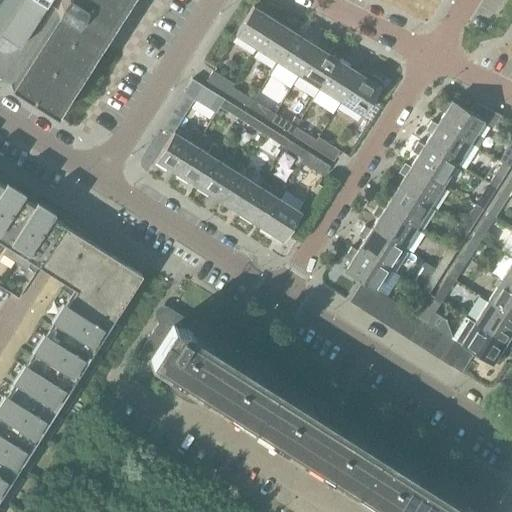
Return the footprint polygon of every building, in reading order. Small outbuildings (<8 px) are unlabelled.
[(0,0),(0,35),(5,38),(13,43),(19,47),(49,0),(0,0)] [(56,11),(10,86),(57,115),(57,114),(102,43),(128,0),(61,0),(60,1),(56,11)] [(235,33),(257,48),(275,19),(254,6),(254,5),(253,5),(235,33)] [(278,61),(296,32),(275,19),(257,48),(278,61)] [(317,46),(296,32),(278,61),(299,74),(317,46)] [(321,88),(339,59),(317,46),(299,74),(321,88)] [(359,72),(339,59),(321,88),(341,101),(359,72)] [(228,94),(232,86),(234,83),(212,70),(209,75),(206,80),(228,94)] [(359,72),(341,101),(362,114),(380,85),(379,85),(359,72)] [(220,106),(224,99),(203,85),(200,90),(197,96),(218,109),(220,106)] [(249,97),(232,86),(228,94),(245,104),(249,97)] [(224,99),(220,106),(237,117),(241,110),(224,99)] [(437,122),(469,142),(483,120),(451,100),(450,102),(445,99),(441,105),(446,108),(437,122)] [(249,107),(266,118),(270,110),(254,100),(249,107)] [(208,105),(200,101),(196,108),(203,113),(208,105)] [(262,123),(245,112),(241,119),(258,130),(262,123)] [(270,121),(286,131),(291,124),(275,113),(270,121)] [(469,142),(437,122),(436,123),(432,120),(428,126),(433,129),(424,143),(455,163),(469,142)] [(283,136),(267,126),(262,133),(279,144),(283,136)] [(291,134),(308,144),(312,137),(296,126),(291,134)] [(178,173),(195,144),(173,131),(156,160),(178,173)] [(312,147),(333,161),(336,156),(340,150),(318,137),(312,147)] [(304,150),(288,139),(283,146),(300,157),(304,150)] [(509,167),(511,161),(511,139),(498,160),(509,167)] [(455,163),(424,143),(423,144),(418,141),(414,147),(419,150),(410,164),(442,184),(455,163)] [(195,144),(178,173),(199,186),(217,157),(222,149),(213,143),(207,151),(195,144)] [(326,171),(330,166),(309,153),(302,163),(323,176),(326,171)] [(220,199),(238,171),(217,157),(199,186),(208,191),(220,199)] [(442,184),(410,164),(409,165),(405,162),(401,168),(406,171),(397,185),(429,205),(442,184)] [(495,188),(506,171),(499,167),(488,184),(495,188)] [(241,212),(259,184),(238,171),(220,199),(241,212)] [(263,179),(270,184),(274,177),(267,172),(263,179)] [(511,175),(501,192),(507,196),(511,189),(511,175)] [(429,205),(397,185),(396,186),(392,183),(388,189),(392,192),(384,206),(416,226),(429,205)] [(262,226),(280,198),(259,184),(241,212),(262,226)] [(0,241),(1,240),(7,244),(15,231),(14,230),(22,218),(23,218),(33,204),(2,185),(0,188),(0,241)] [(482,208),(492,192),(485,188),(475,204),(482,208)] [(498,196),(488,212),(494,217),(505,200),(498,196)] [(283,239),(301,211),(280,198),(262,226),(283,239)] [(31,259),(37,263),(63,223),(33,204),(23,218),(22,218),(14,230),(15,231),(7,244),(1,253),(2,254),(3,252),(27,267),(31,259)] [(416,226),(384,206),(383,207),(378,204),(374,210),(379,214),(370,227),(402,248),(416,226)] [(468,230),(479,213),(472,209),(461,225),(468,230)] [(485,217),(474,234),(481,238),(491,221),(485,217)] [(74,288),(107,309),(115,314),(139,276),(141,273),(71,228),(63,223),(37,263),(39,265),(46,269),(58,276),(75,287),(74,288)] [(402,248),(370,227),(369,229),(365,226),(361,231),(366,234),(357,248),(389,269),(402,248)] [(455,251),(466,234),(459,230),(448,247),(455,251)] [(471,238),(460,255),(467,260),(478,243),(471,238)] [(389,269),(357,248),(356,250),(351,247),(347,253),(352,256),(344,268),(362,280),(373,287),(376,289),(389,269)] [(441,273),(452,256),(445,252),(434,268),(441,273)] [(458,260),(447,276),(454,280),(465,264),(458,260)] [(511,260),(500,280),(511,287),(511,260)] [(428,293),(439,277),(432,272),(421,289),(428,293)] [(373,287),(362,280),(349,300),(360,307),(373,287)] [(434,297),(441,301),(451,285),(444,280),(434,297)] [(487,301),(511,317),(511,287),(500,280),(487,301)] [(373,287),(360,307),(370,314),(383,293),(376,289),(373,287)] [(111,320),(115,314),(107,309),(74,288),(70,295),(55,319),(70,328),(69,329),(82,337),(83,336),(96,344),(104,350),(120,326),(111,320)] [(421,289),(416,298),(409,310),(414,313),(418,315),(425,304),(431,295),(428,293),(421,289)] [(383,293),(370,314),(380,320),(393,300),(383,293)] [(428,322),(435,311),(441,301),(434,297),(431,295),(425,304),(418,315),(424,319),(428,322)] [(393,300),(380,320),(391,326),(403,306),(393,300)] [(474,322),(506,342),(507,339),(511,342),(511,333),(511,331),(511,317),(487,301),(474,322)] [(403,306),(391,326),(401,333),(414,313),(409,310),(403,306)] [(488,511),(482,508),(476,510),(184,326),(183,320),(172,313),(167,310),(159,321),(138,354),(137,356),(174,379),(169,386),(171,389),(173,391),(175,394),(178,396),(180,398),(183,399),(186,401),(189,402),(191,402),(194,403),(196,403),(201,396),(385,511),(488,511)] [(414,313),(401,333),(411,340),(424,319),(418,315),(414,313)] [(63,367),(76,375),(85,380),(100,356),(92,351),(96,344),(83,336),(82,337),(69,329),(70,328),(55,319),(36,349),(50,358),(49,360),(62,368),(63,367)] [(424,319),(411,340),(421,346),(434,326),(428,322),(424,319)] [(464,345),(475,351),(493,363),(494,361),(499,363),(502,358),(497,355),(506,342),(474,322),(461,342),(464,345)] [(434,326),(421,346),(431,352),(444,332),(434,326)] [(444,332),(431,352),(441,359),(455,339),(444,332)] [(455,339),(441,359),(451,365),(464,345),(461,342),(455,339)] [(451,365),(462,372),(475,351),(464,345),(451,365)] [(73,380),(76,375),(63,367),(62,368),(49,360),(50,358),(36,349),(16,380),(31,389),(30,391),(43,399),(44,397),(57,406),(65,411),(82,386),(73,380)] [(24,428),(37,436),(46,442),(61,417),(53,412),(57,406),(44,397),(43,399),(30,391),(31,389),(16,380),(0,405),(0,412),(11,420),(11,421),(23,429),(24,428)] [(33,442),(37,436),(24,428),(23,429),(11,421),(11,420),(0,412),(0,456),(4,460),(5,458),(18,466),(27,472),(42,448),(33,442)] [(0,497),(7,502),(23,478),(14,473),(18,466),(5,458),(4,460),(0,456),(0,497)]
